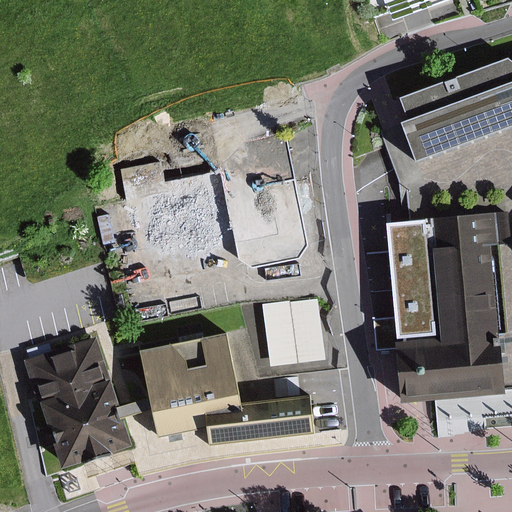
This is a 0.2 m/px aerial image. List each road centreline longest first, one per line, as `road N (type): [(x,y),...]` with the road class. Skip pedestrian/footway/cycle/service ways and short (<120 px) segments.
road 1 (residential): [(373,472),(332,129),(358,80),(383,63),(511,20)]
road 2 (tertiary): [(373,472),(253,480),(156,498)]
road 3 (tertiary): [(511,461),(373,472)]
